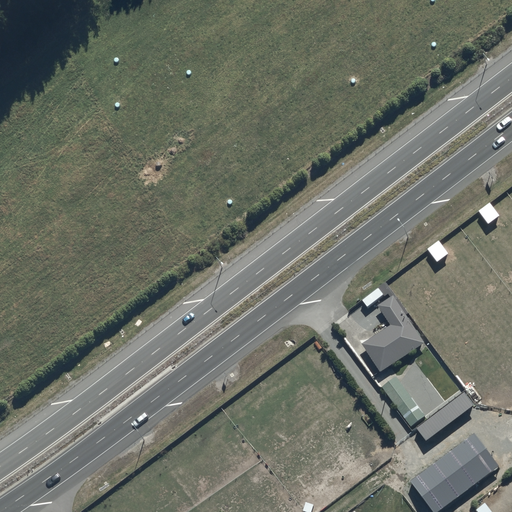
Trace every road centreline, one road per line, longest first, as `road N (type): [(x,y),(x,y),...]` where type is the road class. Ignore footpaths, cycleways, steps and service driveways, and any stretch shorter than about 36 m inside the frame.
road 1 (trunk): [(0,465),(511,78)]
road 2 (trunk): [(511,125),(0,511)]
